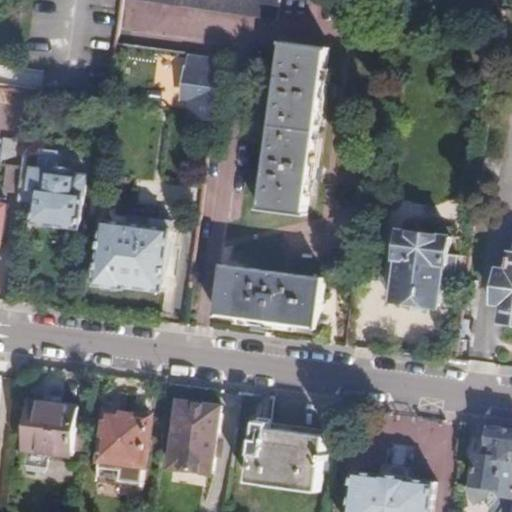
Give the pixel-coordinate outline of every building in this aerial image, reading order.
[(276,0),(147,0),(147,1),(276,9),(276,0)] [(502,23),(499,50),(511,51),(511,10),(504,10),(502,23)] [(325,97),(327,84),(332,49),(284,42),(261,209),(309,215),(314,178),(316,167),(325,97)] [(222,58),(190,54),(188,71),(220,75),(222,58)] [(180,87),(179,58),(156,59),(158,88),(180,87)] [(191,116),(214,119),(220,75),(188,71),(184,99),(193,100),(192,107),(191,116)] [(337,86),(327,84),(325,97),(335,98),(337,86)] [(25,168),(29,141),(5,138),(2,165),(8,166),(25,168)] [(23,186),(25,168),(8,166),(5,191),(22,193),(23,186)] [(34,168),(32,187),(31,189),(39,190),(37,212),(35,222),(81,228),(87,176),(72,174),(73,168),(57,167),(57,171),(34,168)] [(316,167),(314,178),(323,179),(325,169),(316,167)] [(22,193),(21,210),(37,212),(39,190),(31,189),(32,187),(23,186),(22,193)] [(130,222),(106,219),(98,284),(104,284),(119,286),(128,288),(129,285),(165,289),(174,222),(131,216),(130,222)] [(445,287),(467,291),(471,258),(450,255),(452,238),(404,231),(400,258),(403,258),(398,301),(442,306),(445,287)] [(400,258),(394,257),(389,300),(398,301),(403,258),(400,258)] [(219,317),(257,322),(266,323),(321,330),(327,277),(226,264),(219,317)] [(511,265),(511,272),(501,270),(497,303),(507,304),(505,321),(511,322),(511,265)] [(266,323),(257,322),(256,331),(265,332),(266,323)] [(225,406),(182,401),(174,467),(217,473),(225,406)] [(28,449),(74,456),(81,408),(35,402),(28,449)] [(153,418),(110,412),(102,468),(109,469),(110,461),(146,466),(153,418)] [(336,475),(339,455),(326,453),(329,431),(317,429),(305,428),(294,426),(284,425),(273,423),(274,418),(267,417),(261,416),(252,482),(321,491),(323,473),(336,475)] [(511,511),(511,429),(502,428),(492,426),(488,455),(481,455),(477,484),(471,487),(480,503),(493,495),(496,496),(498,509),(501,511),(511,511)] [(435,511),(439,483),(360,471),(353,511),(435,511)]
